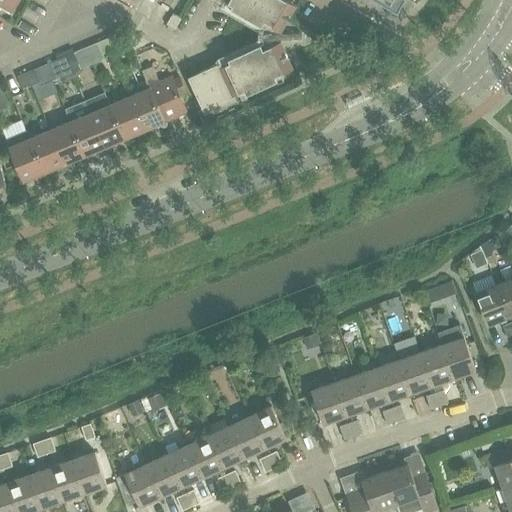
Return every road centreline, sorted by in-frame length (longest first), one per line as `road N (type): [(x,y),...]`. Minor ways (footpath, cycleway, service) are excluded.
road 1 (tertiary): [(360,136),(0,277)]
road 2 (residential): [(311,467),(511,397)]
road 3 (tertiary): [(360,136),(422,118),(502,48)]
road 4 (tertiary): [(477,31),(411,99),(360,136)]
road 5 (residential): [(100,0),(181,47),(203,12)]
